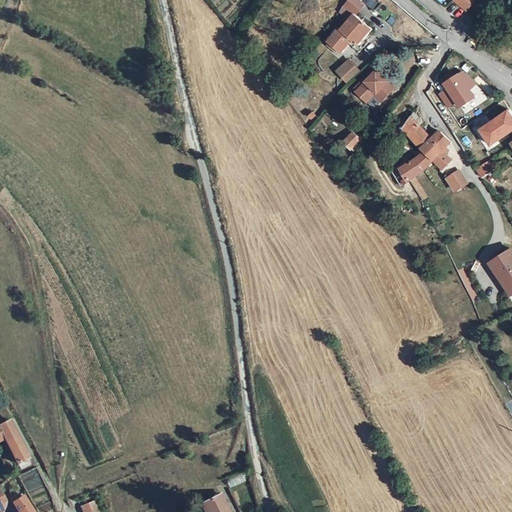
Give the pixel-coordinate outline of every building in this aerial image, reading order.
[(458,0),(469,9),(476,0),(458,0)] [(339,29),(329,43),(343,53),(354,40),(361,45),(372,32),(374,29),(356,15),(343,31),(339,29)] [(351,62),(340,73),(346,79),(357,68),(351,62)] [(361,73),(357,68),(346,79),(350,83),(361,73)] [(394,88),(375,72),(355,92),(367,104),(373,97),(381,104),(394,88)] [(462,72),(441,84),(457,109),(475,98),(470,90),(476,84),(462,72)] [(511,131),(511,117),(507,109),(477,130),(489,147),(511,131)] [(414,113),(404,129),(423,152),(433,142),(421,128),(425,124),(414,113)] [(353,147),(361,138),(354,131),(345,139),(353,147)] [(423,152),(424,154),(435,163),(436,162),(447,150),(452,145),(441,134),(433,142),(423,152)] [(450,153),(447,150),(436,162),(444,170),(453,162),(446,156),(450,153)] [(402,169),(410,182),(425,173),(435,163),(424,154),(419,160),(402,169)] [(402,169),(399,167),(393,172),(404,186),(410,182),(402,169)] [(462,172),(450,180),(459,193),(470,185),(462,172)] [(511,252),(493,265),(503,280),(510,276),(511,279),(511,252)] [(511,279),(510,276),(503,280),(511,293),(511,279)] [(17,464),(29,458),(9,420),(0,424),(0,429),(4,437),(17,464)] [(17,511),(31,511),(23,497),(13,504),(17,511)] [(226,511),(219,498),(199,509),(200,511),(226,511)] [(97,511),(92,500),(79,505),(82,511),(97,511)]
